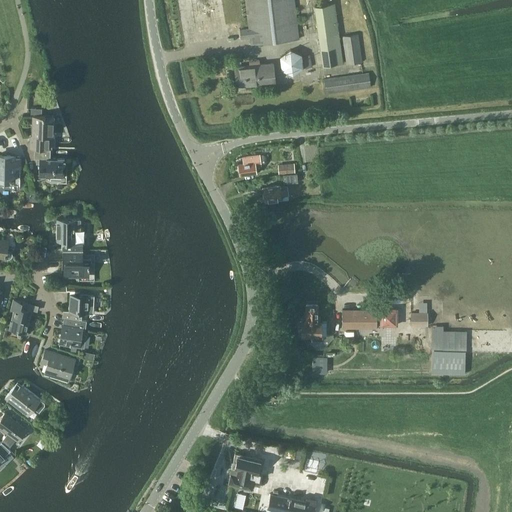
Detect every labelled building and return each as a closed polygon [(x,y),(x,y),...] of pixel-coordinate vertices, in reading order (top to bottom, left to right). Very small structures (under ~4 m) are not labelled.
[(241,38),(250,37),(251,44),(299,38),(294,0),(245,0),(249,29),(240,30),(241,38)] [(319,34),(323,65),(342,62),(338,32),(334,3),(314,6),(319,34)] [(343,35),(346,63),(361,61),(358,33),(343,35)] [(282,69),(293,74),(303,67),(302,54),(291,49),(280,56),(282,69)] [(235,68),(237,87),(275,82),(272,63),(258,65),(257,61),(249,62),(249,66),(235,68)] [(323,79),(325,93),(370,87),(368,73),(323,79)] [(54,116),(33,115),(32,135),(29,135),(29,148),(35,148),(51,149),(52,137),(52,122),(54,122),(54,116)] [(51,149),(35,148),(34,158),(39,158),(39,175),(50,176),(50,182),(66,182),(67,173),(63,173),(63,158),(51,158),(51,149)] [(14,154),(0,153),(0,180),(2,181),(2,185),(20,185),(20,157),(14,157),(14,154)] [(239,164),(240,174),(256,172),(255,165),(260,164),(259,155),(244,157),(245,163),(239,164)] [(279,165),(280,172),(294,171),(293,164),(279,165)] [(283,174),(284,183),(298,182),(297,173),(283,174)] [(264,194),(263,195),(263,197),(265,198),(265,200),(281,198),(281,196),(288,195),(287,186),(280,187),(279,185),(263,187),(264,194)] [(57,218),(57,237),(57,240),(65,241),(65,248),(83,249),(83,227),(81,227),(81,218),(57,218)] [(0,238),(0,256),(6,258),(8,259),(9,258),(10,258),(11,258),(11,257),(12,257),(12,256),(13,255),(13,254),(12,253),(12,252),(12,251),(11,251),(11,250),(10,250),(9,250),(7,249),(8,240),(0,238)] [(83,254),(83,249),(65,248),(63,248),(63,259),(62,259),(62,274),(78,274),(78,280),(95,280),(95,253),(83,254)] [(70,318),(79,319),(80,312),(93,312),(94,294),(80,294),(80,291),(75,291),(75,293),(70,293),(69,310),(63,310),(62,317),(64,317),(70,318)] [(38,312),(39,305),(13,299),(10,309),(13,310),(8,334),(19,337),(21,331),(26,333),(32,310),(38,312)] [(302,322),(302,327),(301,329),(301,332),(302,333),(302,336),(313,336),(313,335),(326,334),(326,321),(318,321),(318,305),(306,305),(306,322),(302,322)] [(380,314),(377,314),(377,310),(342,310),(342,328),(377,328),(377,322),(380,322),(380,326),(398,326),(398,308),(380,308),(380,314)] [(411,314),(411,326),(423,326),(423,325),(428,325),(428,315),(424,315),(424,313),(411,314)] [(70,318),(64,317),(60,343),(84,348),(87,334),(85,334),(87,320),(79,319),(70,318)] [(47,363),(44,372),(69,380),(75,359),(45,349),(41,361),(47,363)] [(466,352),(466,351),(452,351),(444,351),(433,351),(432,373),(465,374),(466,352)] [(313,357),(312,373),(325,374),(325,357),(313,357)] [(46,403),(24,385),(22,384),(20,387),(15,383),(5,397),(10,401),(11,399),(29,414),(34,408),(39,412),(46,403)] [(27,429),(24,426),(5,412),(0,418),(0,427),(7,433),(2,441),(10,447),(16,439),(18,441),(27,429)] [(287,449),(286,456),(295,458),(296,451),(287,449)] [(237,474),(231,473),(229,482),(251,487),(253,478),(248,477),(250,471),(257,473),(260,461),(237,456),(235,468),(238,468),(237,474)] [(319,462),(307,459),(304,470),(316,473),(319,462)] [(238,493),(235,506),(243,508),(246,494),(238,493)] [(267,508),(286,511),(313,511),(317,499),(306,497),(305,501),(270,493),(267,508)]
